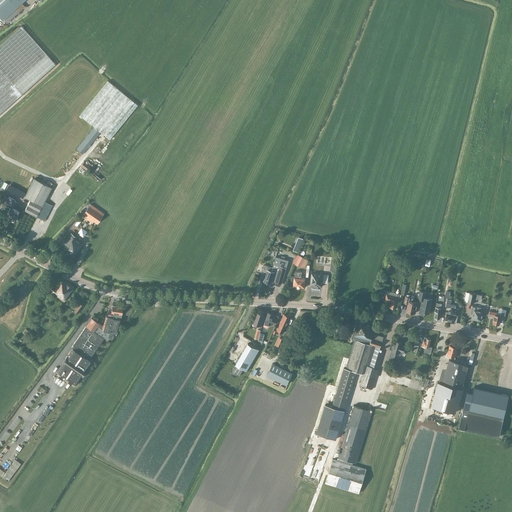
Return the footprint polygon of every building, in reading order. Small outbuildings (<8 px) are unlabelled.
[(0,0),(0,17),(2,20),(24,0),(0,0)] [(0,44),(0,113),(55,64),(21,26),(0,44)] [(94,127),(76,150),(83,155),(101,132),(106,137),(110,140),(138,105),(117,88),(117,90),(107,81),(80,114),(81,116),(80,117),(88,122),(94,127)] [(97,176),(99,173),(90,166),(84,161),(80,166),(86,170),(87,169),(88,170),(89,169),(97,176)] [(52,205),(44,201),(52,187),(34,177),(24,196),(30,199),(24,211),(44,221),(52,205)] [(9,220),(15,222),(20,212),(22,208),(17,206),(18,203),(15,201),(15,200),(8,196),(7,198),(5,197),(2,203),(10,207),(5,217),(4,218),(5,220),(8,221),(9,220)] [(83,214),(86,216),(97,223),(103,215),(96,210),(97,208),(90,204),(83,214)] [(86,232),(81,229),(78,234),(83,237),(86,232)] [(75,238),(76,239),(77,237),(71,233),(61,248),(60,248),(61,249),(61,248),(66,252),(65,252),(66,252),(67,253),(74,243),(73,242),(75,238)] [(299,237),(293,250),(298,252),(303,239),(299,237)] [(83,243),(76,239),(75,238),(73,242),(74,243),(67,253),(70,254),(69,254),(70,255),(74,257),(73,257),(74,257),(81,247),(80,247),(83,243)] [(308,261),(297,255),(293,263),(300,267),(305,267),(308,261)] [(276,256),(272,267),(275,268),(271,281),(277,282),(277,283),(281,284),(281,283),(282,284),(289,260),(284,259),(285,257),(282,256),(281,258),(276,256)] [(275,269),(272,268),(263,265),(261,272),(266,273),(264,281),(271,283),(272,281),(271,281),(275,269)] [(295,271),(294,276),(288,276),(288,278),(294,279),(293,286),(301,287),(305,287),(305,280),(311,280),(312,273),(295,271)] [(324,274),(312,273),(311,280),(310,285),(311,285),(322,286),(324,274)] [(64,302),(73,289),(64,283),(63,284),(60,281),(55,288),(52,285),(48,291),(64,302)] [(387,291),(387,294),(385,300),(391,302),(390,307),(397,309),(401,295),(397,293),(387,291)] [(422,300),(421,306),(419,313),(425,314),(425,313),(430,314),(433,299),(425,298),(426,293),(420,291),(418,300),(422,300)] [(464,301),(468,302),(474,304),(476,294),(466,292),(464,301)] [(406,294),(406,296),(404,302),(408,303),(406,311),(415,313),(417,302),(412,301),(413,296),(406,294)] [(456,324),(456,322),(459,309),(457,308),(457,307),(455,307),(456,305),(451,304),(451,300),(447,299),(445,307),(451,308),(450,312),(446,312),(445,320),(449,321),(449,322),(456,324)] [(74,311),(77,314),(83,305),(80,303),(74,311)] [(473,314),(472,319),(481,321),(483,311),(481,310),(482,307),(472,305),(471,313),(473,314)] [(121,320),(121,315),(123,308),(112,306),(111,312),(106,311),(106,316),(102,325),(91,318),(86,326),(71,347),(73,348),(57,371),(64,376),(63,379),(66,382),(68,379),(76,384),(77,384),(92,362),(89,360),(104,338),(107,339),(111,329),(117,331),(121,320)] [(489,311),(488,315),(494,317),(493,323),(499,324),(501,315),(498,315),(498,313),(489,311)] [(263,318),(261,317),(262,314),(256,312),(252,323),(261,326),(263,318)] [(268,313),(264,324),(268,326),(269,322),(276,325),(279,317),(268,313)] [(284,314),(278,328),(276,330),(283,333),(291,317),(284,314)] [(334,439),(344,410),(356,371),(363,374),(360,385),(372,389),(383,352),(379,350),(383,337),(372,333),(374,325),(364,322),(365,320),(358,318),(352,339),(352,340),(355,341),(346,368),(344,367),(332,405),(325,403),(315,433),(334,439)] [(432,347),(429,346),(431,339),(427,337),(426,340),(424,340),(422,345),(426,346),(424,352),(430,353),(432,347)] [(406,354),(408,347),(401,345),(402,342),(395,340),(392,352),(390,357),(394,359),(396,353),(401,355),(401,353),(406,354)] [(248,343),(235,364),(247,371),(259,349),(248,343)] [(462,388),(468,365),(454,361),(455,356),(456,353),(455,353),(457,347),(450,345),(447,354),(451,355),(450,360),(449,359),(442,383),(462,388)] [(293,372),(273,362),(267,374),(287,384),(293,372)] [(243,370),(235,365),(232,371),(240,375),(243,370)] [(385,370),(384,381),(390,382),(390,381),(419,385),(421,373),(417,372),(417,375),(385,370)] [(462,388),(442,383),(438,382),(431,406),(455,413),(462,388)] [(499,437),(509,395),(474,386),(473,392),(465,429),(499,437)] [(465,429),(473,392),(467,391),(459,427),(460,425),(465,426),(464,428),(465,429)] [(372,411),(354,405),(338,458),(346,460),(345,463),(335,460),(328,484),(359,493),(366,469),(352,465),(353,462),(356,463),(372,411)] [(25,436),(22,441),(26,444),(30,440),(25,436)] [(15,460),(2,477),(8,482),(21,464),(15,460)]
